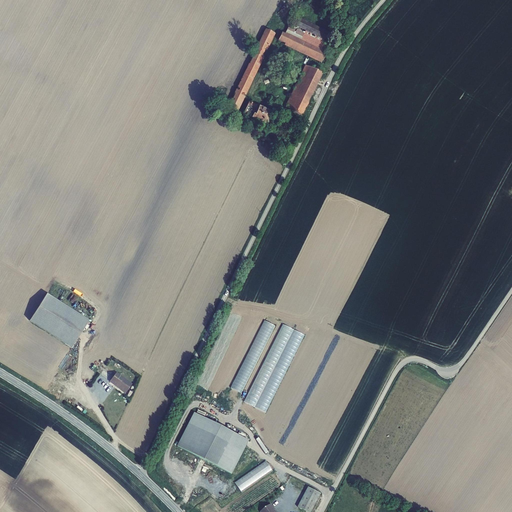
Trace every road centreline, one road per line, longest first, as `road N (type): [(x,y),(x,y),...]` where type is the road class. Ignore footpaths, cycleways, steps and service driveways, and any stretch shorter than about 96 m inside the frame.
road 1 (unclassified): [(140,474),(338,60),(383,0)]
road 2 (unclassified): [(322,511),(399,365),(415,358),(457,366),(511,290)]
road 3 (primary): [(140,474),(0,372)]
road 4 (unknown): [(92,335),(83,380),(116,438),(116,454)]
